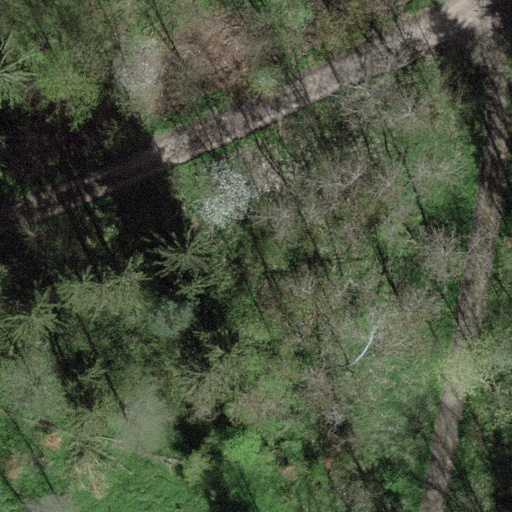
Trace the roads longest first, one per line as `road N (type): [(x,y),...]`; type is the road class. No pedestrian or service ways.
road 1 (track): [(0,223),(489,0)]
road 2 (track): [(511,99),(438,511)]
